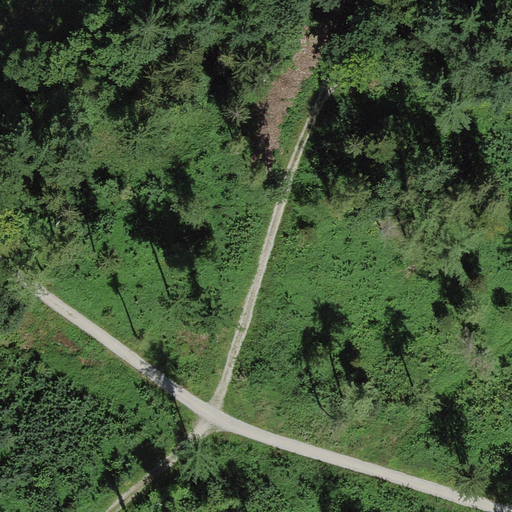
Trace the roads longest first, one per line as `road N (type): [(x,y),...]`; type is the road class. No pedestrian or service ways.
road 1 (track): [(511,510),(212,419),(0,265)]
road 2 (track): [(212,419),(103,511)]
